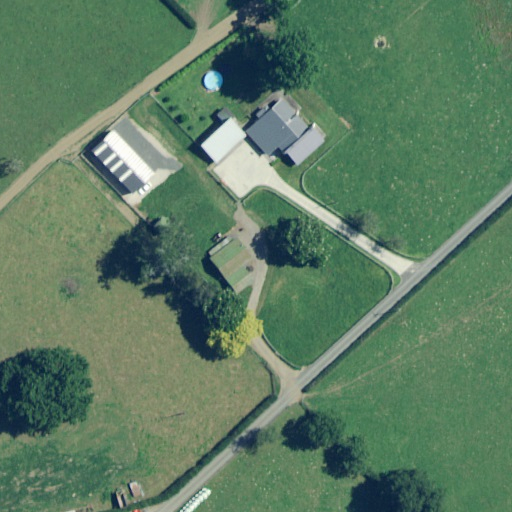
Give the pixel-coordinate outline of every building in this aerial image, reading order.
[(285,155),(309,133),(282,104),(247,137),(267,158),(278,147),(285,155)] [(244,138),(228,120),(219,110),(213,115),(222,125),(199,147),(216,165),(244,138)] [(309,133),(285,155),(296,167),(327,138),(316,126),(309,133)] [(84,154),(114,181),(133,199),(147,183),(128,166),(142,151),(118,130),(114,135),(107,129),(84,154)] [(164,168),(147,153),(134,167),(151,183),(164,168)] [(250,261),(234,240),(208,260),(224,280),(250,261)]
